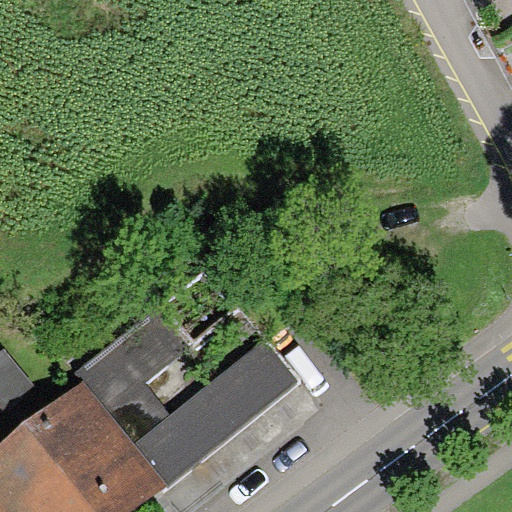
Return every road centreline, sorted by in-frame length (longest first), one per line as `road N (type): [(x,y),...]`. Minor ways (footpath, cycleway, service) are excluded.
road 1 (tertiary): [(328,511),(511,373)]
road 2 (residential): [(511,137),(440,0)]
